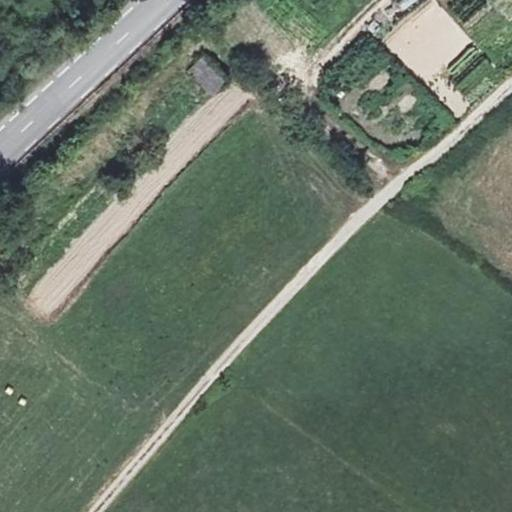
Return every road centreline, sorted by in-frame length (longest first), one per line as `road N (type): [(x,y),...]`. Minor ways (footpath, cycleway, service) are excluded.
road 1 (track): [(105,511),(313,263),(511,84)]
road 2 (secondary): [(164,0),(0,153)]
